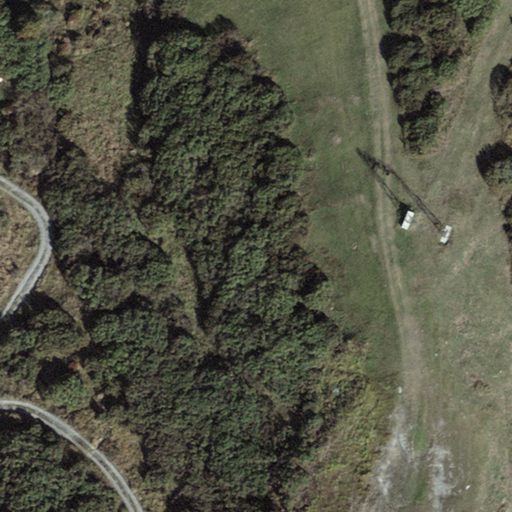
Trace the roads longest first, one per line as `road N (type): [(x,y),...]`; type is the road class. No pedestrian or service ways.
road 1 (track): [(136,511),(94,454),(45,418),(0,408)]
road 2 (track): [(0,327),(46,251),(41,215),(0,187)]
